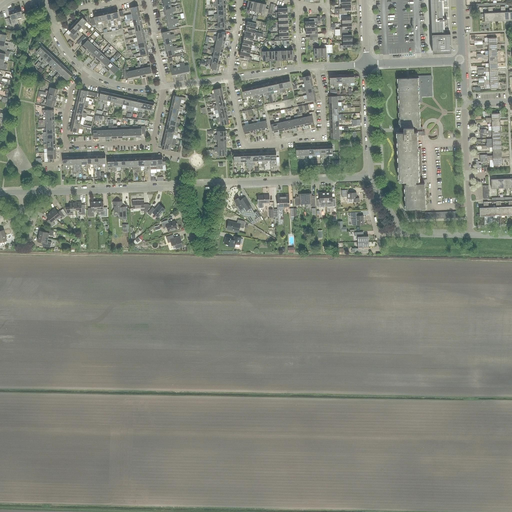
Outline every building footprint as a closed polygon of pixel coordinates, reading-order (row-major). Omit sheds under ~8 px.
[(430,0),(433,53),(433,54),(451,53),(448,0),(430,0)] [(254,2),(252,14),(254,14),(255,11),(258,12),(260,3),(254,2)] [(260,3),(258,12),(262,13),(262,16),(267,17),(268,9),(265,8),(266,5),(260,3)] [(335,14),(339,14),(347,14),(347,11),(351,11),(350,5),(342,5),(342,9),(335,9),(335,14)] [(131,10),(132,14),(140,12),(138,6),(127,9),(128,11),(131,10)] [(21,9),(15,11),(18,19),(21,18),(22,21),(28,19),(26,13),(22,14),(21,9)] [(164,11),(165,17),(173,16),(173,12),(176,11),(175,9),(164,11)] [(118,10),(111,11),(113,19),(117,18),(118,25),(121,25),(118,10)] [(14,20),(18,19),(15,11),(9,13),(11,18),(8,19),(10,25),(15,23),(14,20)] [(105,12),(100,14),(101,22),(105,21),(106,24),(108,24),(105,12)] [(140,12),(132,14),(132,18),(129,18),(130,21),(141,18),(140,12)] [(101,22),(100,14),(94,15),(94,18),(90,19),(92,26),(96,25),(96,26),(99,26),(98,22),(101,22)] [(342,20),(342,23),(351,23),(351,17),(347,17),(347,14),(339,14),(339,20),(342,20)] [(77,21),(86,29),(87,28),(87,27),(84,25),(87,22),(89,24),(91,24),(89,16),(86,16),(84,19),(81,16),(77,21)] [(305,22),(306,28),(318,28),(317,21),(321,21),(320,16),(317,16),(317,18),(309,19),(309,22),(305,22)] [(248,22),(246,28),(255,30),(256,26),(259,27),(260,21),(252,20),(252,23),(248,22)] [(73,25),(79,31),(81,28),(84,30),(86,29),(77,21),(73,25)] [(168,29),(176,28),(175,24),(178,23),(178,21),(166,23),(168,29)] [(335,33),(340,33),(348,32),(348,29),(352,29),(351,23),(342,23),(343,27),(340,27),(340,30),(335,30),(335,33)] [(142,24),(134,26),(135,29),(132,30),(132,33),(143,30),(142,24)] [(79,31),(73,25),(69,30),(71,32),(69,35),(75,40),(79,36),(76,33),(79,31)] [(245,34),(258,37),(260,37),(260,33),(254,32),(255,30),(246,28),(245,34)] [(310,34),(310,37),(318,37),(318,28),(306,28),(306,34),(310,34)] [(0,40),(6,41),(6,38),(10,38),(11,33),(5,31),(4,34),(0,33),(0,40)] [(343,38),(343,42),(352,41),(352,35),(348,35),(348,32),(340,33),(335,33),(335,36),(340,36),(340,38),(343,38)] [(84,35),(77,43),(80,45),(87,38),(84,35)] [(145,36),(137,38),(138,41),(134,42),(135,44),(146,42),(145,36)] [(163,39),(164,45),(172,43),(171,39),(175,39),(174,36),(163,39)] [(92,39),(90,38),(82,46),(86,50),(92,44),(89,42),(92,39)] [(216,45),(224,47),(225,41),(214,38),(213,41),(217,41),(216,45)] [(0,49),(0,50),(7,51),(8,45),(5,45),(6,41),(0,40),(0,49)] [(242,46),(255,48),(256,48),(257,49),(257,46),(252,45),(252,42),(244,40),(242,46)] [(92,44),(86,50),(91,54),(99,46),(97,44),(95,47),(92,44)] [(42,45),(39,48),(34,54),(36,56),(38,53),(41,56),(47,50),(42,45)] [(327,53),(330,53),(329,45),(324,45),(324,48),(320,49),(321,58),(327,57),(327,53)] [(33,53),(34,54),(39,48),(37,46),(31,51),(33,53)] [(99,46),(91,54),(95,58),(101,52),(98,50),(101,47),(99,46)] [(256,48),(255,48),(242,46),(241,52),(250,54),(251,50),(256,51),(256,48)] [(165,51),(167,57),(175,55),(174,51),(183,49),(183,47),(177,48),(165,51)] [(147,48),(139,49),(140,53),(137,54),(138,56),(149,54),(147,48)] [(7,51),(0,50),(0,51),(0,59),(5,60),(5,57),(9,57),(10,52),(7,51)] [(47,50),(41,56),(43,58),(41,61),(43,62),(51,54),(47,50)] [(213,57),(221,58),(222,53),(211,50),(210,52),(214,53),(213,57)] [(101,52),(95,58),(100,62),(107,54),(106,52),(104,55),(101,52)] [(249,57),(250,54),(241,52),(240,58),(248,60),(247,60),(251,61),(251,60),(253,61),(253,59),(252,58),(249,57)] [(51,54),(43,62),(45,64),(47,61),(50,64),(55,58),(51,54)] [(107,54),(100,62),(104,66),(109,60),(107,58),(109,56),(108,54),(107,54)] [(55,58),(50,64),(52,66),(50,69),(52,70),(59,62),(55,58)] [(109,60),(104,66),(108,71),(116,62),(114,60),(112,63),(109,60)] [(59,62),(52,70),(53,72),(56,70),(58,72),(64,66),(59,62)] [(116,62),(108,71),(113,75),(119,69),(116,66),(118,64),(116,62)] [(146,76),(144,68),(141,69),(140,62),(137,63),(138,66),(140,77),(146,76)] [(184,74),(190,73),(189,65),(185,66),(184,62),(182,63),(184,74)] [(220,64),(208,62),(208,64),(211,65),(211,69),(218,70),(220,64)] [(146,76),(152,75),(150,63),(147,64),(148,67),(144,68),(146,76)] [(178,76),(176,68),(173,68),(172,65),(170,65),(172,77),(178,76)] [(64,66),(58,72),(61,75),(59,77),(60,79),(68,70),(64,66)] [(129,71),(128,68),(128,66),(124,67),(124,69),(123,79),(128,78),(128,80),(134,79),(133,71),(129,71)] [(68,70),(60,79),(62,80),(65,78),(67,80),(73,74),(68,70)] [(398,79),(400,133),(397,133),(399,182),(405,182),(406,210),(425,209),(424,184),(422,184),(420,149),(417,149),(416,128),(419,128),(418,103),(422,103),(422,97),(432,96),(431,76),(413,76),(413,78),(398,79)] [(292,90),(290,79),(283,80),(285,88),(289,87),(290,91),(292,90)] [(278,82),(272,83),(273,91),(277,90),(278,94),(278,96),(281,95),(280,94),(278,82)] [(302,90),(313,88),(312,82),(304,83),(305,87),(302,88),(302,90)] [(265,93),(266,96),(266,98),(269,98),(268,96),(266,84),(260,86),(262,93),(265,93)] [(254,87),(248,88),(250,96),(253,95),(254,99),(256,98),(254,87)] [(211,94),(211,97),(223,94),(221,88),(213,90),(214,94),(211,94)] [(107,92),(105,104),(107,104),(108,101),(111,102),(113,94),(107,92)] [(57,95),(45,93),(45,95),(48,96),(48,100),(56,101),(57,95)] [(315,93),(307,95),(307,99),(304,100),(305,102),(316,100),(315,93)] [(78,95),(77,101),(88,104),(89,101),(86,101),(86,97),(78,95)] [(119,95),(116,106),(119,107),(119,104),(123,104),(125,96),(119,95)] [(131,98),(128,109),(130,109),(131,106),(135,107),(136,99),(131,98)] [(54,107),(56,101),(48,100),(45,99),(44,102),(43,102),(43,105),(54,107)] [(142,100),(140,112),(142,112),(143,109),(146,110),(148,102),(142,100)] [(210,109),(225,106),(224,100),(216,102),(217,105),(213,106),(210,107),(210,109)] [(172,102),(171,107),(182,110),(183,108),(179,107),(180,103),(172,102)] [(75,107),(74,113),(86,115),(86,113),(83,113),(84,109),(75,107)] [(216,118),(217,120),(228,118),(227,112),(219,114),(219,117),(216,118)] [(299,113),(302,126),(308,125),(306,117),(303,118),(302,112),(299,113)] [(170,113),(168,119),(180,122),(180,119),(177,119),(178,115),(170,113)] [(253,117),(254,120),(256,131),(262,130),(260,122),(257,123),(256,120),(255,116),(253,117)] [(297,128),(295,120),(291,121),(290,117),(288,118),(291,129),(297,128)] [(73,119),(72,125),(83,127),(84,125),(80,124),(81,121),(73,119)] [(167,125),(175,127),(178,128),(180,122),(168,119),(167,125)] [(285,130),(283,122),(279,123),(279,120),(276,120),(279,132),(285,130)] [(244,122),(242,123),(244,134),(250,133),(249,125),(245,125),(244,122)] [(135,126),(135,137),(142,136),(142,134),(145,134),(145,126),(141,126),(141,129),(138,129),(137,125),(135,126)] [(167,125),(166,131),(177,134),(178,131),(174,130),(175,127),(167,125)] [(164,137),(163,143),(175,145),(176,139),(173,139),(164,137)] [(47,153),(44,153),(45,162),(54,162),(54,158),(56,158),(56,152),(47,153)] [(156,157),(156,166),(160,166),(160,171),(166,171),(165,159),(162,159),(162,157),(156,157)] [(347,202),(359,202),(359,198),(356,198),(356,193),(348,193),(347,190),(341,190),(341,197),(347,196),(347,202)] [(311,193),(305,194),(305,204),(311,204),(312,206),(315,206),(315,198),(311,198),(311,193)] [(326,202),(326,193),(319,193),(320,199),(317,200),(317,207),(323,207),(322,202),(326,202)] [(332,193),(326,193),(326,202),(332,202),(332,206),(335,206),(335,199),(332,199),(332,193)] [(299,204),(305,204),(305,194),(298,194),(299,198),(295,198),(296,206),(299,206),(299,204)] [(258,211),(254,213),(250,206),(250,205),(245,197),(240,200),(238,198),(234,200),(238,206),(236,207),(239,211),(241,214),(248,219),(250,223),(255,220),(261,216),(258,211)] [(141,211),(144,211),(144,213),(146,213),(148,211),(150,205),(148,204),(144,204),(144,200),(133,201),(133,209),(141,208),(141,211)] [(120,216),(123,216),(123,219),(126,219),(126,216),(126,209),(122,209),(122,201),(114,202),(114,212),(119,211),(120,216)] [(75,202),(75,203),(76,211),(79,210),(79,215),(85,215),(85,209),(82,209),(81,202),(75,202)] [(97,212),(97,202),(91,202),(91,208),(88,208),(88,217),(94,216),(94,212),(97,212)] [(97,202),(97,212),(101,212),(101,217),(107,216),(107,207),(103,208),(103,202),(97,202)] [(70,203),(70,207),(66,207),(67,214),(67,215),(73,215),(73,211),(76,211),(75,203),(70,203)] [(158,218),(165,209),(159,204),(155,209),(152,207),(147,213),(150,215),(152,213),(158,218)] [(50,212),(57,220),(60,217),(61,219),(65,216),(60,210),(58,212),(55,208),(50,212)] [(57,220),(50,212),(46,215),(49,219),(47,221),(51,227),(55,224),(53,222),(57,220)] [(357,225),(363,225),(363,215),(355,216),(355,212),(348,213),(349,216),(352,216),(352,219),(357,219),(357,225)] [(168,232),(177,229),(175,221),(169,223),(168,220),(161,222),(163,229),(167,228),(168,232)] [(243,228),(245,221),(238,220),(237,224),(229,222),(227,229),(238,232),(239,227),(243,228)] [(346,227),(343,227),(342,222),(338,222),(338,227),(338,232),(346,232),(346,227)] [(39,236),(48,238),(49,235),(53,236),(54,231),(47,229),(47,232),(40,231),(39,236)] [(358,236),(358,242),(368,242),(368,235),(361,235),(361,232),(354,232),(354,236),(358,236)] [(176,249),(183,246),(180,236),(174,238),(173,235),(166,237),(168,243),(171,242),(172,246),(175,245),(176,249)] [(48,238),(39,236),(38,242),(44,243),(44,246),(50,247),(52,242),(48,241),(48,238)] [(240,245),(240,243),(242,243),(243,239),(241,239),(241,238),(234,236),(233,240),(230,240),(230,238),(225,237),(224,243),(228,244),(228,246),(235,247),(235,244),(240,245)] [(368,242),(358,242),(358,248),(352,249),(352,252),(361,252),(361,249),(368,248),(368,242)]
